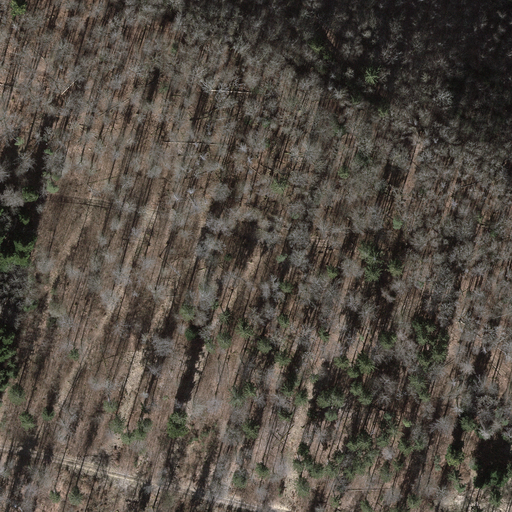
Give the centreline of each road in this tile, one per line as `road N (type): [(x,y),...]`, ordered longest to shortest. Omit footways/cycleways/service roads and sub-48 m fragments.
road 1 (track): [(0,196),(78,197),(282,241),(345,246),(382,231),(415,160),(409,130),(298,0)]
road 2 (track): [(0,445),(273,511)]
